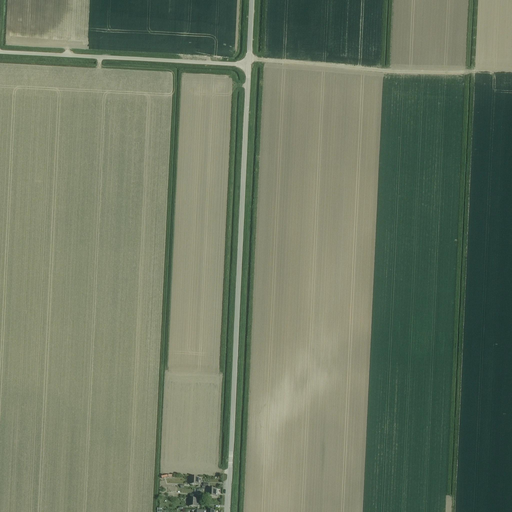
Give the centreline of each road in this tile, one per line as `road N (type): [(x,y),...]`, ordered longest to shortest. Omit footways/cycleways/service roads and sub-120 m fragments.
road 1 (unclassified): [(226,511),(248,64)]
road 2 (track): [(453,511),(473,72)]
road 3 (track): [(511,73),(248,59)]
road 4 (unclassified): [(248,64),(0,51)]
